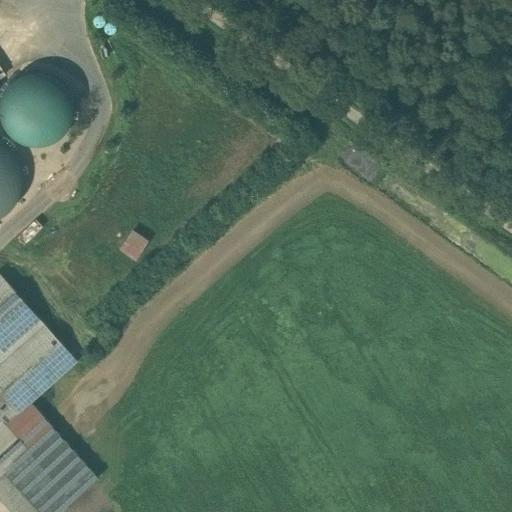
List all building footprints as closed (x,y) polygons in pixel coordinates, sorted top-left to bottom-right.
[(19,76),(7,87),(1,102),(3,118),(11,132),(24,141),(40,143),(55,138),(67,127),(73,112),(72,96),(63,82),(50,73),(34,71),(19,76)] [(0,215),(6,212),(16,201),(21,187),(22,173),(18,159),(10,147),(0,139),(0,215)] [(124,217),(127,225),(150,217),(148,209),(124,217)] [(125,249),(144,259),(157,238),(138,227),(125,249)] [(0,419),(3,422),(28,401),(75,359),(0,274),(0,419)] [(60,511),(98,476),(28,401),(3,422),(0,424),(0,495),(14,511),(60,511)]
